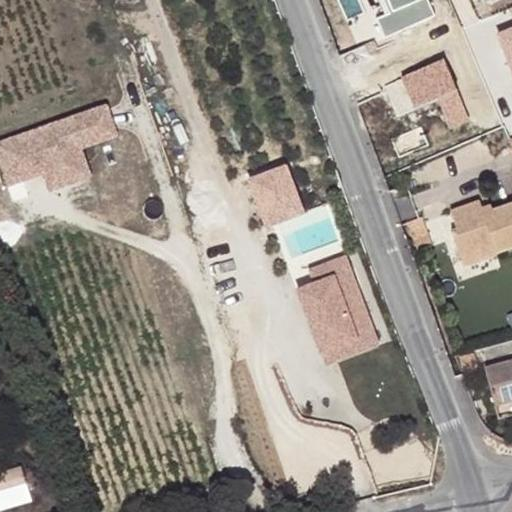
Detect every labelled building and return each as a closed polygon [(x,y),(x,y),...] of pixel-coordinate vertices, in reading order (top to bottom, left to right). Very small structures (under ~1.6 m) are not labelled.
[(429,0),(418,0),(391,11),(377,18),(386,37),(437,14),(429,0)] [(386,0),(391,11),(418,0),(386,0)] [(511,26),(496,33),(511,71),(511,26)] [(444,57),(400,76),(414,108),(439,97),(458,88),(444,57)] [(458,88),(439,97),(451,127),(470,119),(458,88)] [(109,101),(0,139),(0,166),(6,186),(44,176),(50,192),(95,177),(86,149),(121,137),(109,101)] [(511,137),(497,142),(504,161),(511,158),(511,137)] [(287,163),(247,178),(265,229),(307,214),(287,163)] [(439,238),(450,263),(484,252),(487,258),(511,248),(511,208),(474,222),(468,207),(440,217),(447,235),(439,238)] [(412,220),(396,226),(406,254),(422,248),(412,220)] [(484,252),(450,263),(454,275),(489,263),(487,258),(484,252)] [(309,267),(315,281),(336,272),(360,339),(321,355),(325,367),(381,346),(347,254),(309,267)] [(315,281),(296,289),(321,355),(360,339),(336,272),(315,281)] [(511,360),(483,367),(492,405),(503,402),(511,400),(511,360)] [(0,511),(37,501),(27,464),(0,471),(0,511)]
